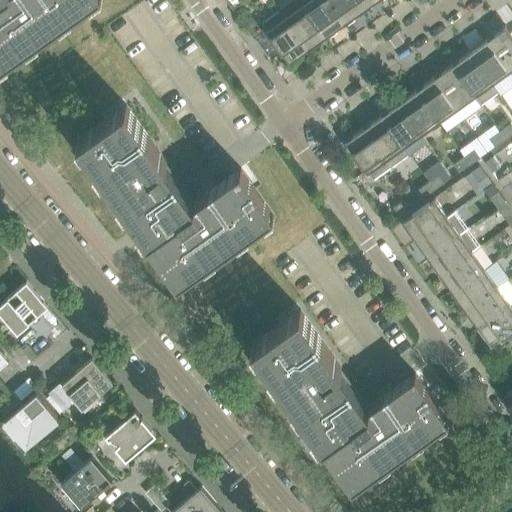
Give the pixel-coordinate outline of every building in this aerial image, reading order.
[(0,0),(0,64),(90,0),(0,0)] [(325,37),(298,0),(292,0),(280,8),(281,10),(280,11),(308,50),(325,37)] [(343,24),(325,0),(298,0),(325,37),(343,24)] [(361,12),(352,0),(325,0),(343,24),(361,12)] [(377,0),(352,0),(361,12),(377,0)] [(308,50),(280,11),(262,23),(268,32),(290,62),(308,50)] [(511,68),(511,34),(505,25),(487,38),(510,70),(511,68)] [(510,70),(487,38),(469,50),(492,83),(510,70)] [(492,83),(469,50),(451,63),(475,96),(475,95),(481,103),(498,91),(492,83)] [(475,96),(451,63),(434,76),(457,108),(475,96)] [(457,108),(434,76),(416,89),(439,121),(457,108)] [(439,121),(416,89),(398,101),(421,134),(439,121)] [(421,134),(398,101),(380,114),(403,146),(421,134)] [(126,104),(78,138),(147,235),(144,237),(177,284),(275,214),(241,167),(189,204),(162,166),(167,162),(126,104)] [(403,146),(380,114),(362,127),(391,166),(409,153),(403,146)] [(511,133),(511,126),(510,123),(499,130),(505,139),(511,133)] [(391,166),(362,127),(345,139),(373,179),(391,166)] [(505,139),(499,130),(489,138),(495,146),(505,139)] [(480,157),(474,148),(464,156),(470,164),(480,157)] [(500,166),(493,155),(484,161),(492,172),(500,166)] [(470,164),(464,156),(453,163),(459,171),(470,164)] [(487,175),(480,165),(471,171),(479,181),(487,175)] [(445,182),(439,173),(428,181),(434,189),(445,182)] [(434,189),(428,181),(418,188),(424,197),(434,189)] [(511,195),(511,181),(503,187),(510,197),(511,195)] [(505,201),(498,190),(490,196),(497,207),(505,201)] [(414,238),(447,215),(434,197),(402,220),(414,238)] [(409,207),(403,199),(393,207),(399,215),(409,207)] [(511,211),(511,209),(505,201),(497,207),(505,217),(511,211)] [(427,256),(468,227),(456,210),(448,216),(447,215),(414,238),(427,256)] [(440,273),(472,250),(480,245),(468,227),(427,256),(440,273)] [(452,291),(485,268),(472,250),(440,273),(452,291)] [(465,309),(498,286),(485,268),(452,291),(465,309)] [(0,310),(18,331),(48,305),(27,280),(0,302),(0,310)] [(478,327),(510,304),(498,286),(465,309),(478,327)] [(491,345),(511,329),(511,306),(510,304),(478,327),(491,345)] [(300,309),(252,343),(321,440),(318,442),(352,489),(449,419),(415,372),(364,409),(336,370),(342,367),(300,309)] [(511,350),(505,342),(494,349),(500,358),(511,350)] [(38,356),(26,343),(21,348),(31,360),(34,360),(38,356)] [(83,407),(113,381),(92,357),(62,383),(83,407)] [(21,399),(37,385),(29,376),(0,401),(0,408),(4,414),(21,399)] [(27,441),(58,415),(37,391),(6,416),(27,441)] [(126,458),(156,432),(136,408),(105,434),(126,458)] [(48,450),(44,446),(40,450),(44,454),(48,450)] [(80,458),(71,447),(62,454),(72,465),(80,458)] [(82,505),(112,479),(91,455),(61,481),(82,505)] [(171,511),(218,511),(222,509),(201,485),(196,489),(189,480),(184,485),(191,494),(171,511)] [(154,484),(145,491),(161,510),(170,502),(154,484)]
